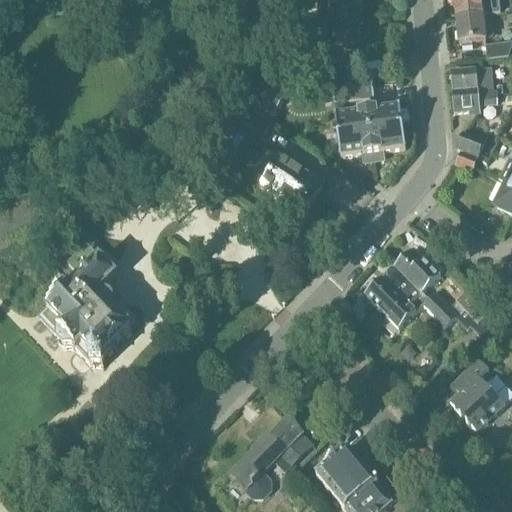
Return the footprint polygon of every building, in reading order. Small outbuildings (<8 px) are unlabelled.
[(316,0),(319,23),(327,22),(360,19),(360,17),(364,16),(363,4),(359,5),(358,0),(316,0)] [(456,10),(457,22),(491,18),(494,17),(493,4),(482,5),(481,0),(454,0),(452,1),(453,10),(456,10)] [(491,18),(457,22),(460,48),(463,47),(463,50),(473,49),(472,46),(487,45),(485,32),(492,31),(491,18)] [(319,23),(308,24),(312,61),(331,59),(330,53),(344,51),(344,54),(358,53),(357,50),(360,50),(358,33),(362,33),(360,19),(327,22),(319,23)] [(510,60),(511,51),(511,45),(486,49),(488,63),(510,60)] [(192,75),(198,95),(212,91),(206,70),(192,75)] [(307,86),(332,85),(331,72),(307,73),(307,86)] [(478,97),(492,96),(491,73),(475,73),(451,75),(453,95),(478,93),(478,97)] [(375,104),(373,84),(333,88),(334,108),(375,104)] [(279,93),(249,112),(268,124),(291,92),(279,93)] [(496,95),(492,96),(478,97),(478,93),(453,95),(452,95),(454,116),(480,114),(479,109),(497,108),(496,95)] [(367,116),(374,162),(383,161),(383,156),(406,153),(400,111),(367,116)] [(268,124),(249,112),(240,124),(262,139),(271,127),(268,124)] [(364,163),(374,162),(367,116),(335,120),(341,162),(364,159),(364,163)] [(478,163),(485,145),(463,136),(456,153),(461,156),(478,163)] [(307,214),(323,189),(304,176),(308,171),(284,155),(260,190),(288,209),(291,205),(293,207),(294,205),(307,214)] [(472,176),(478,163),(461,156),(456,169),(472,176)] [(499,184),(508,188),(511,190),(511,162),(510,162),(499,184)] [(511,190),(508,188),(497,210),(511,217),(511,190)] [(105,301),(104,302),(100,299),(118,281),(102,265),(90,253),(71,271),(83,283),(75,291),(74,291),(50,314),(44,320),(61,338),(61,347),(67,354),(76,354),(77,354),(78,355),(94,371),(94,372),(106,372),(106,360),(134,333),(132,331),(138,326),(123,311),(118,316),(113,312),(114,312),(115,311),(115,309),(116,307),(115,306),(115,305),(121,302),(114,295),(111,301),(109,300),(107,301),(105,301)] [(398,272),(423,298),(442,279),(416,254),(398,272)] [(429,304),(423,298),(398,272),(398,271),(393,271),(389,275),(389,280),(390,280),(386,284),(385,283),(368,300),(401,333),(424,310),(435,321),(432,324),(444,336),(458,322),(461,319),(438,296),(429,304)] [(457,306),(465,314),(476,325),(479,328),(490,318),(468,294),(457,306)] [(465,314),(461,319),(458,322),(468,333),(472,329),(486,344),(501,329),(490,318),(479,328),(476,325),(465,314)] [(511,404),(511,402),(492,382),(486,389),(481,383),(490,374),(481,364),(462,382),(470,391),(452,408),(478,436),(491,424),(492,425),(504,414),(503,413),(511,404)] [(255,456),(231,480),(247,496),(254,503),(264,503),(271,495),(271,485),(264,478),(276,467),(286,477),(314,450),(303,439),(304,439),(288,424),(271,441),(269,439),(253,454),(255,456)] [(387,500),(396,493),(378,471),(369,478),(350,454),(318,480),(343,511),(387,511),(393,508),(387,500)]
